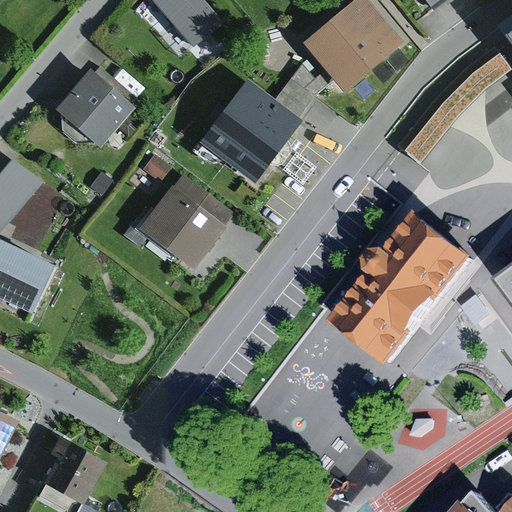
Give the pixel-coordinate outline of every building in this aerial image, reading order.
[(145,0),(190,46),(218,20),(198,0),(145,0)] [(362,0),(348,0),(298,42),(321,70),(331,82),(338,90),(397,41),(362,0)] [(422,0),(431,11),(446,0),(422,0)] [(502,61),(491,47),(467,65),(477,79),(502,61)] [(314,95),(331,82),(321,70),(311,78),(301,62),(273,100),(297,118),(314,95)] [(83,68),(50,107),(59,115),(60,131),(74,144),(91,142),(96,146),(129,108),(83,68)] [(243,77),(196,138),(198,140),(190,150),(206,162),(221,159),(250,181),(297,118),(273,100),(243,77)] [(304,146),(293,139),(283,153),(294,161),(304,146)] [(154,154),(142,170),(159,182),(171,167),(154,154)] [(10,158),(0,169),(0,227),(40,181),(10,158)] [(99,171),(88,186),(100,196),(112,180),(99,171)] [(181,172),(171,185),(224,225),(233,212),(181,172)] [(168,183),(134,228),(190,270),(224,225),(171,185),(168,183)] [(470,257),(413,212),(383,250),(380,248),(369,249),(361,258),(362,270),(365,273),(327,321),(382,365),(470,257)] [(54,268),(0,241),(0,300),(31,315),(54,268)] [(511,272),(498,283),(511,302),(511,272)] [(476,295),(461,307),(475,325),(490,313),(476,295)] [(0,446),(14,419),(0,412),(0,446)] [(76,511),(104,460),(55,434),(47,450),(55,454),(32,497),(60,511),(76,511)] [(490,511),(478,498),(463,511),(490,511)]
